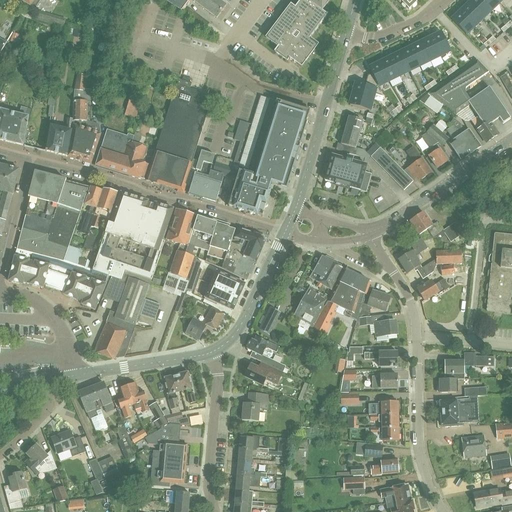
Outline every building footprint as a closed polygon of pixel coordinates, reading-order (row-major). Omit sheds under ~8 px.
[(162,0),(182,12),(190,0),(191,0),(217,19),(227,5),(221,0),(220,0),(162,0)] [(329,0),(300,0),(295,7),(291,5),(266,38),(278,47),(274,52),(287,61),(289,58),(301,67),(318,45),(310,39),(327,15),(322,11),(329,0)] [(402,0),(403,0),(401,2),(409,10),(414,5),(417,2),(415,1),(416,0),(402,0)] [(480,0),(472,0),(468,4),(482,19),(491,11),(480,0)] [(496,0),(480,0),(491,11),(499,3),(496,0)] [(109,1),(103,1),(103,5),(100,5),(100,14),(110,14),(110,5),(109,5),(109,1)] [(468,4),(460,12),(474,27),(482,19),(468,4)] [(460,12),(452,20),(466,35),(474,27),(460,12)] [(0,53),(12,33),(7,41),(4,40),(0,37),(0,53)] [(442,33),(431,38),(440,56),(451,51),(442,33)] [(431,38),(421,43),(430,61),(440,56),(431,38)] [(421,43),(411,48),(420,66),(430,61),(421,43)] [(411,48),(400,53),(409,71),(420,66),(411,48)] [(400,53),(390,58),(399,76),(409,71),(400,53)] [(390,58),(380,63),(389,81),(399,76),(390,58)] [(489,87),(471,100),(465,92),(466,88),(489,72),(477,60),(428,94),(456,115),(470,106),(478,117),(472,122),(486,143),(498,134),(491,124),(499,118),(503,124),(511,118),(507,113),(489,87)] [(380,63),(369,68),(372,74),(378,86),(389,81),(380,63)] [(368,76),(365,85),(356,83),(353,94),(373,99),(376,88),(378,86),(372,74),(368,76)] [(511,85),(506,74),(500,78),(502,81),(511,98),(511,85)] [(74,120),(73,125),(74,126),(69,157),(75,159),(75,160),(84,163),(84,162),(91,164),(100,135),(99,126),(96,125),(97,124),(87,121),(88,102),(90,103),(90,92),(90,91),(85,91),(85,76),(78,76),(75,90),(74,90),(73,120),(74,120)] [(184,190),(213,96),(189,89),(190,86),(177,82),(147,180),(174,188),(175,187),(184,190)] [(373,99),(353,94),(350,106),(369,111),(373,99)] [(131,96),(130,100),(129,100),(125,116),(136,119),(143,99),(131,96)] [(430,96),(424,105),(437,114),(443,106),(430,96)] [(268,116),(273,99),(264,97),(260,114),(268,116)] [(288,186),(309,111),(278,102),(257,177),(259,178),(257,187),(251,186),(254,175),(240,171),(230,207),(265,217),(272,192),(270,191),(273,181),(288,186)] [(1,111),(0,115),(0,140),(23,146),(28,117),(25,116),(27,109),(22,107),(19,115),(1,111)] [(138,115),(144,117),(146,110),(140,108),(138,115)] [(349,117),(345,131),(359,135),(363,121),(349,117)] [(74,120),(73,120),(68,119),(66,130),(52,126),(47,151),(67,157),(73,125),(74,120)] [(249,123),(238,120),(232,140),(243,143),(249,123)] [(461,125),(455,129),(460,136),(461,135),(473,152),(481,147),(469,130),(465,132),(461,125)] [(426,133),(432,138),(442,146),(448,138),(433,126),(426,133)] [(455,129),(453,126),(447,130),(453,139),(449,143),(461,159),(464,157),(465,158),(473,152),(461,135),(460,136),(455,129)] [(120,172),(131,136),(128,135),(128,137),(107,130),(96,165),(120,172)] [(359,135),(345,131),(341,145),(347,146),(346,152),(356,155),(358,148),(356,147),(359,135)] [(131,136),(120,172),(144,180),(149,165),(142,163),(147,148),(132,143),(134,137),(131,136)] [(441,152),(444,149),(442,146),(437,143),(430,148),(433,153),(429,157),(437,168),(447,161),(441,152)] [(404,171),(394,162),(380,148),(371,157),(404,190),(413,181),(412,180),(413,180),(404,171)] [(195,173),(188,195),(216,203),(219,195),(221,196),(222,190),(220,189),(224,176),(230,178),(233,168),(231,167),(233,160),(220,156),(217,158),(215,165),(212,164),(215,155),(201,151),(196,170),(199,171),(198,174),(195,173)] [(415,163),(404,171),(413,180),(417,177),(420,180),(431,172),(418,154),(412,158),(415,163)] [(372,174),(365,172),(367,165),(353,161),(353,158),(348,156),(347,159),(332,155),(325,181),(341,185),(341,183),(345,184),(345,186),(359,190),(366,192),(372,174)] [(6,166),(0,189),(0,190),(4,192),(0,207),(0,235),(2,236),(12,194),(13,195),(19,169),(6,166)] [(23,285),(23,283),(51,176),(39,173),(35,172),(28,197),(30,198),(9,281),(23,285)] [(66,180),(51,176),(23,283),(40,287),(67,181),(66,181),(66,180)] [(88,188),(67,181),(40,287),(43,288),(44,286),(64,293),(63,295),(82,303),(82,305),(95,311),(106,285),(109,276),(121,280),(124,271),(151,280),(152,280),(165,242),(162,241),(173,209),(155,204),(155,205),(148,203),(148,201),(121,193),(111,224),(109,224),(95,265),(95,264),(92,271),(78,266),(64,262),(88,188)] [(97,208),(103,192),(98,190),(97,188),(95,187),(93,188),(91,188),(86,204),(91,206),(89,211),(87,211),(80,232),(88,235),(90,231),(91,227),(97,208)] [(103,192),(97,208),(91,227),(98,229),(101,218),(109,221),(111,213),(117,193),(103,189),(103,192)] [(193,230),(197,217),(198,216),(177,210),(167,241),(180,245),(170,274),(169,273),(163,291),(174,295),(180,278),(189,281),(190,278),(192,272),(194,266),(196,260),(197,258),(185,253),(188,245),(193,230)] [(456,222),(443,230),(437,222),(432,225),(424,213),(411,221),(420,235),(427,229),(433,237),(434,237),(436,239),(444,233),(450,243),(464,233),(456,222)] [(223,226),(197,217),(193,230),(188,245),(209,251),(207,256),(225,261),(226,258),(231,243),(235,230),(229,228),(229,227),(223,226)] [(226,258),(225,261),(223,267),(222,269),(233,274),(247,281),(265,241),(263,238),(238,229),(234,240),(239,242),(240,240),(241,240),(239,246),(231,243),(226,258)] [(90,231),(88,235),(84,249),(91,251),(97,233),(90,231)] [(12,234),(10,245),(17,246),(19,236),(12,234)] [(407,255),(399,260),(408,274),(418,267),(421,266),(420,265),(414,256),(427,248),(421,239),(417,241),(411,245),(414,250),(407,255)] [(73,247),(70,256),(83,260),(86,251),(73,247)] [(461,250),(436,251),(436,259),(436,265),(462,264),(461,250)] [(333,291),(345,269),(334,264),(332,263),(332,260),(326,257),(323,259),(323,258),(316,272),(315,272),(311,278),(331,290),(333,291)] [(421,266),(418,267),(419,269),(419,271),(421,275),(424,276),(425,278),(433,273),(436,265),(436,259),(422,268),(421,266)] [(92,271),(95,264),(80,260),(78,266),(92,271)] [(455,274),(453,265),(441,268),(443,276),(455,274)] [(323,310),(314,329),(326,336),(338,307),(346,311),(344,315),(357,322),(371,282),(345,269),(333,291),(331,290),(327,298),(323,306),(321,305),(320,308),(323,310)] [(121,280),(118,288),(124,290),(116,314),(112,312),(108,324),(107,324),(94,352),(115,361),(116,359),(124,357),(136,326),(135,326),(137,320),(152,326),(155,320),(160,305),(144,300),(151,280),(124,271),(121,280)] [(217,272),(205,298),(232,310),(233,311),(237,302),(239,298),(245,284),(244,284),(217,272)] [(439,294),(449,288),(443,279),(434,285),(431,281),(418,290),(425,301),(438,292),(439,294)] [(323,306),(327,298),(309,288),(308,292),(299,287),(297,291),(305,296),(305,297),(321,305),(323,306)] [(369,314),(371,307),(385,311),(387,304),(383,303),(386,296),(373,292),(370,299),(366,298),(361,312),(369,314)] [(181,314),(188,296),(182,293),(175,311),(181,314)] [(321,305),(305,297),(294,318),(300,322),(298,326),(307,331),(309,327),(314,329),(323,310),(320,308),(321,305)] [(511,305),(498,306),(498,302),(491,302),(491,314),(511,314),(511,305)] [(211,308),(203,323),(207,325),(216,330),(224,315),(211,308)] [(280,314),(270,309),(259,330),(269,335),(280,314)] [(370,334),(376,334),(376,338),(397,335),(396,321),(375,324),(375,325),(373,325),(372,317),(358,319),(359,327),(370,326),(370,334)] [(207,325),(203,323),(193,318),(185,333),(199,340),(207,325)] [(261,363),(283,373),(285,367),(268,359),(271,358),(273,354),(272,351),(276,353),(279,347),(268,342),(267,343),(256,337),(254,341),(251,340),(246,350),(260,356),(258,361),(261,363)] [(350,353),(348,353),(346,362),(353,362),(353,355),(362,355),(362,348),(350,348),(349,350),(350,353)] [(380,368),(398,368),(398,352),(380,353),(380,354),(369,354),(369,361),(379,360),(380,368)] [(464,361),(445,362),(445,375),(455,374),(455,380),(457,380),(464,380),(464,367),(470,367),(475,367),(475,366),(475,357),(475,354),(464,354),(464,361)] [(475,357),(475,366),(494,367),(494,357),(475,357)] [(283,373),(261,363),(259,369),(251,365),(245,378),(263,386),(266,380),(277,385),(283,373)] [(176,374),(180,391),(186,390),(189,404),(195,402),(187,373),(183,374),(183,372),(176,374)] [(180,391),(176,374),(169,376),(170,377),(164,379),(168,394),(167,394),(171,410),(179,407),(175,393),(180,391)] [(437,385),(437,392),(439,392),(439,393),(456,393),(458,393),(457,380),(455,380),(455,374),(445,375),(446,379),(439,379),(439,385),(437,385)] [(397,375),(378,376),(378,377),(372,377),(372,389),(398,389),(397,375)] [(96,401),(99,408),(103,406),(106,413),(114,410),(103,383),(92,387),(97,401),(96,401)] [(136,383),(127,386),(134,405),(134,404),(135,410),(141,408),(143,413),(149,411),(146,401),(147,401),(144,391),(139,393),(136,383)] [(308,385),(303,383),(296,399),(301,401),(308,385)] [(134,405),(127,386),(119,389),(122,398),(118,399),(121,409),(122,408),(126,418),(132,416),(128,406),(134,405)] [(97,401),(92,387),(79,393),(89,419),(91,419),(96,432),(107,428),(100,410),(99,408),(96,401),(97,401)] [(486,387),(474,388),(475,396),(475,397),(477,397),(487,396),(486,387)] [(267,411),(269,395),(249,394),(248,404),(243,404),(242,421),(258,422),(259,410),(267,411)] [(359,405),(359,395),(341,396),(341,405),(359,405)] [(441,406),(439,408),(440,413),(470,411),(470,406),(477,405),(477,397),(475,397),(475,396),(469,397),(469,400),(440,402),(441,406)] [(378,416),(398,416),(398,403),(396,403),(396,399),(379,400),(379,403),(378,403),(378,416)] [(165,417),(158,406),(156,402),(149,407),(162,429),(169,424),(165,417)] [(158,406),(165,417),(166,417),(169,422),(183,419),(181,413),(168,416),(168,414),(169,414),(162,404),(158,406)] [(470,411),(440,413),(440,419),(442,421),(442,428),(460,427),(460,426),(463,426),(462,423),(471,423),(470,411)] [(398,416),(378,416),(371,416),(371,421),(378,421),(378,424),(382,424),(383,429),(398,429),(398,416)] [(511,437),(511,434),(511,431),(511,430),(511,423),(495,426),(497,439),(511,437)] [(170,425),(145,439),(148,444),(164,446),(164,452),(153,451),(151,469),(150,486),(169,487),(170,482),(172,482),(183,483),(184,469),(186,454),(186,446),(177,445),(178,437),(180,438),(181,426),(170,425)] [(128,437),(127,434),(124,427),(117,430),(120,440),(118,441),(125,458),(136,453),(131,444),(128,437)] [(383,429),(371,429),(371,434),(379,434),(379,436),(382,436),(383,442),(399,442),(398,429),(383,429)] [(362,441),(362,430),(354,430),(354,441),(362,441)] [(72,457),(85,451),(80,436),(79,437),(79,438),(73,440),(70,431),(63,433),(63,434),(51,439),(57,453),(69,449),(72,457)] [(135,431),(127,434),(128,437),(131,444),(139,440),(135,431)] [(241,437),(240,450),(252,451),(256,451),(256,453),(262,453),(262,449),(258,449),(259,437),(253,436),(253,438),(241,437)] [(464,459),(486,456),(484,436),(462,439),(464,459)] [(381,459),(383,446),(365,444),(364,457),(381,459)] [(50,451),(46,455),(36,445),(27,454),(32,459),(27,464),(33,471),(45,459),(49,472),(56,469),(50,451)] [(262,453),(268,454),(268,456),(284,457),(284,453),(279,452),(268,451),(268,449),(263,449),(262,453)] [(252,451),(240,450),(238,463),(251,464),(251,457),(252,451)] [(489,468),(501,466),(500,456),(488,458),(489,468)] [(112,457),(98,463),(98,464),(98,463),(103,475),(105,478),(111,475),(112,474),(118,472),(116,468),(117,468),(112,457)] [(98,464),(98,463),(96,459),(89,462),(96,480),(91,482),(96,495),(103,492),(99,482),(105,480),(103,475),(98,463),(98,464)] [(382,475),(399,473),(397,459),(380,461),(381,465),(371,466),(372,475),(382,473),(382,475)] [(238,463),(237,475),(250,477),(250,475),(254,475),(254,473),(255,469),(250,468),(251,464),(238,463)] [(337,477),(351,476),(364,475),(363,466),(350,466),(351,472),(337,473),(337,477)] [(18,492),(27,489),(22,472),(14,474),(15,476),(9,478),(12,489),(5,491),(9,505),(21,501),(18,492)] [(250,477),(237,475),(236,488),(249,489),(250,477)] [(343,479),(344,491),(365,489),(364,477),(343,479)] [(380,491),(382,498),(385,497),(387,504),(410,499),(410,498),(411,496),(410,493),(409,493),(407,485),(396,487),(394,486),(391,487),(390,489),(380,491)] [(69,501),(64,486),(53,490),(57,503),(69,501)] [(236,488),(235,501),(247,502),(252,502),(252,497),(248,497),(249,489),(236,488)] [(476,508),(496,504),(493,490),(474,494),(476,508)] [(176,504),(188,506),(189,493),(177,492),(176,504)] [(506,507),(511,505),(511,501),(511,502),(510,492),(499,494),(501,504),(506,503),(506,507)] [(410,499),(387,504),(388,511),(391,511),(414,511),(413,506),(414,505),(413,502),(412,501),(411,499),(410,499)] [(235,501),(234,511),(250,511),(251,510),(251,506),(252,502),(247,502),(235,501)]
